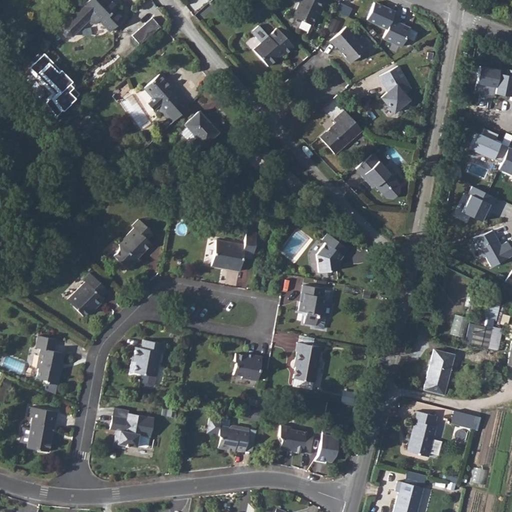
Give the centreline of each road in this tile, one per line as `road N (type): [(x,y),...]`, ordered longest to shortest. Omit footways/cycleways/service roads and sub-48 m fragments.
road 1 (residential): [(168,0),(393,251),(412,259)]
road 2 (residential): [(75,496),(271,478),(350,505)]
road 3 (residential): [(137,313),(246,333),(264,325),(267,308),(257,299),(172,285),(155,293)]
road 4 (unclassified): [(412,259),(350,505)]
road 5 (unclassified): [(456,18),(412,259)]
road 6 (residential): [(75,496),(99,354),(137,313)]
